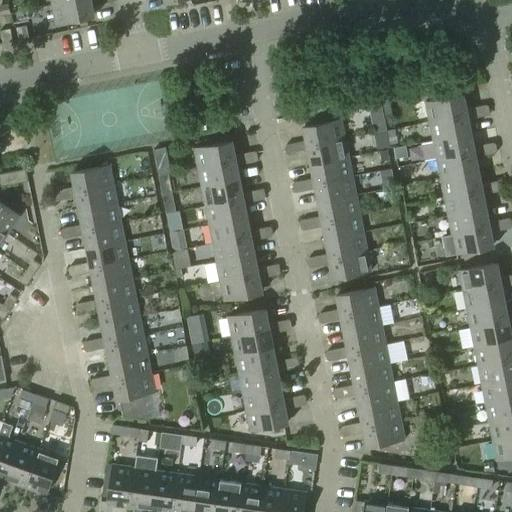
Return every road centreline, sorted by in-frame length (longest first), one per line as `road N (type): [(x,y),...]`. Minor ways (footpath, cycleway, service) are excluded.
road 1 (residential): [(325,511),(330,453),(323,403),(251,56)]
road 2 (residential): [(74,511),(87,470),(37,173)]
road 3 (unknown): [(51,248),(8,303),(12,347),(19,358),(74,366)]
road 4 (residential): [(138,54),(0,81)]
road 5 (residential): [(511,150),(486,18)]
road 6 (residential): [(370,7),(246,32)]
